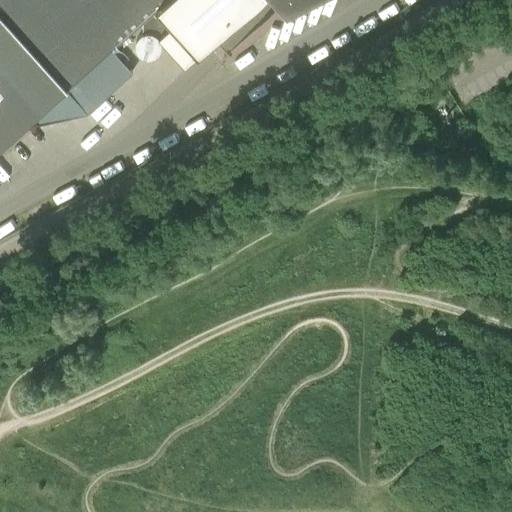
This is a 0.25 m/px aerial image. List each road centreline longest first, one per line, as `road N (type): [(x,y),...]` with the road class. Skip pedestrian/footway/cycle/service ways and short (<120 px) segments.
road 1 (track): [(0,252),(449,0)]
road 2 (track): [(0,422),(35,420),(272,307),(332,292),(382,293)]
road 3 (track): [(338,199),(49,358),(0,399)]
road 4 (track): [(233,511),(81,472),(0,428)]
road 5 (track): [(465,192),(382,187),(338,199)]
